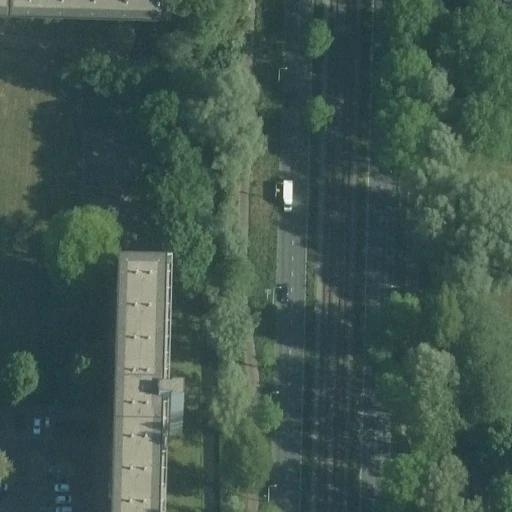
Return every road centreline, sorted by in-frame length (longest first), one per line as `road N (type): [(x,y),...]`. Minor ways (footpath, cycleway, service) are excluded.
road 1 (secondary): [(375,511),(390,0)]
road 2 (secondary): [(301,0),(286,511)]
